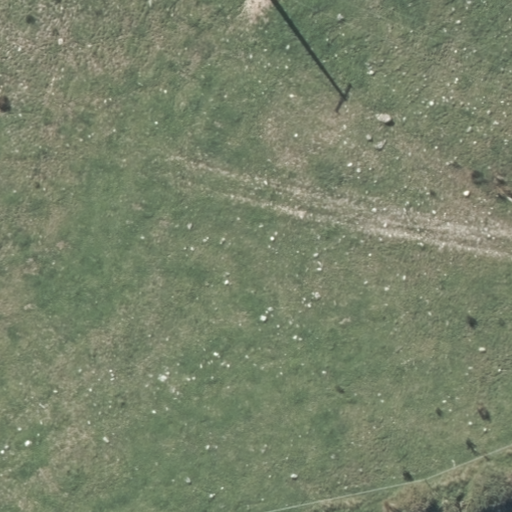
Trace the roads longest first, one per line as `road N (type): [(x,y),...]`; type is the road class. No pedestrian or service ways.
road 1 (track): [(511,218),(343,253),(177,311),(88,381),(14,457)]
road 2 (track): [(227,0),(414,127),(511,172)]
